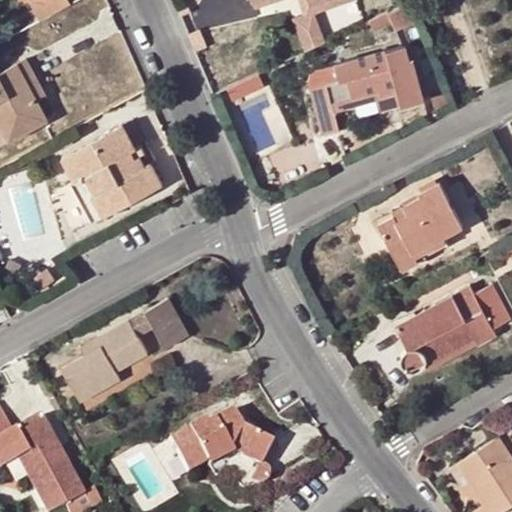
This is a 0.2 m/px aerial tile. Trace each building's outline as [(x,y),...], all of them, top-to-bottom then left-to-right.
[(29,0),(34,8),(48,0),(29,0)] [(39,19),(71,2),(70,0),(48,0),(34,8),(39,19)] [(421,20),(412,0),(411,0),(386,12),(392,26),(395,32),(421,20)] [(290,9),(283,11),(286,21),(292,19),(290,9)] [(372,34),(392,26),(386,12),(367,21),(372,34)] [(306,50),(317,45),(308,26),(296,29),(306,50)] [(320,134),(337,129),(332,113),(335,112),(332,101),(377,88),(379,94),(395,90),(400,106),(422,100),(411,60),(408,61),(404,45),(334,64),(339,80),(307,89),(320,134)] [(0,124),(9,140),(46,120),(40,108),(50,103),(24,60),(0,73),(0,124)] [(264,87),(257,74),(225,89),(232,102),(264,87)] [(377,88),(332,101),(335,112),(376,101),(379,111),(400,106),(395,90),(379,94),(377,88)] [(0,144),(0,145),(9,140),(0,124),(0,144)] [(70,182),(91,220),(159,183),(148,162),(143,165),(138,155),(135,157),(131,149),(134,146),(123,124),(60,158),(72,180),(70,182)] [(394,255),(408,248),(415,261),(446,244),(442,236),(461,226),(435,183),(418,191),(420,194),(402,204),(404,207),(375,222),(394,255)] [(415,261),(408,248),(394,255),(401,268),(415,261)] [(4,266),(16,273),(21,263),(8,257),(4,266)] [(46,268),(33,277),(42,288),(54,280),(46,268)] [(473,295),(467,285),(392,324),(405,348),(403,350),(400,353),(399,356),(398,359),(398,362),(399,365),(401,368),(403,371),(406,372),(409,373),(413,373),(416,372),(419,371),(421,369),(425,366),(472,341),(475,346),(495,336),(492,331),(509,322),(491,286),(473,295)] [(142,311),(151,327),(163,348),(187,335),(166,297),(142,311)] [(135,335),(151,327),(142,311),(126,320),(135,335)] [(99,344),(82,353),(59,365),(79,400),(118,380),(114,372),(146,354),(135,335),(126,320),(95,336),(99,344)] [(78,345),(82,353),(99,344),(95,336),(78,345)] [(428,371),(475,346),(472,341),(425,366),(428,371)] [(233,454),(255,465),(256,466),(269,443),(240,427),(231,409),(205,423),(203,419),(167,439),(186,473),(233,454)] [(47,432),(37,437),(29,421),(11,431),(1,414),(0,414),(0,466),(14,460),(42,511),(49,511),(82,494),(47,432)] [(38,416),(29,421),(37,437),(47,432),(38,416)] [(451,462),(466,484),(471,481),(483,500),(478,503),(470,508),(471,511),(493,511),(511,500),(511,469),(491,437),(451,462)] [(459,489),(466,484),(451,462),(444,466),(459,489)] [(259,466),(256,466),(255,465),(247,480),(254,483),(255,484),(258,484),(260,483),(263,481),(264,479),(265,477),(265,474),(265,471),(263,469),(261,467),(259,466)] [(483,500),(471,481),(466,484),(478,503),(483,500)]
